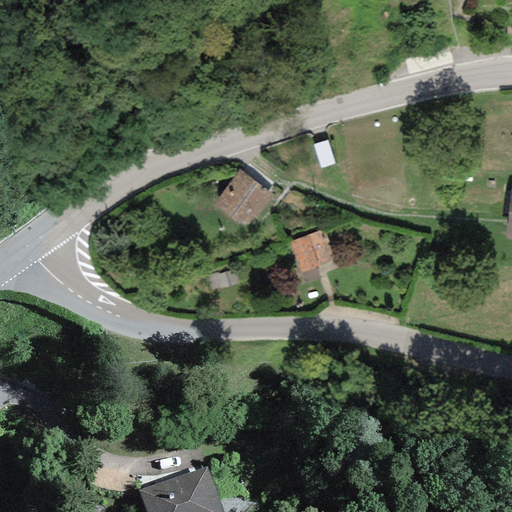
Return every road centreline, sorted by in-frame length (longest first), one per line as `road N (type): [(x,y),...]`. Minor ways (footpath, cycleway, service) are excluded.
road 1 (tertiary): [(23,246),(117,183),(183,156),(386,96),(511,75)]
road 2 (tertiary): [(511,364),(306,328),(152,328),(91,304),(23,246)]
